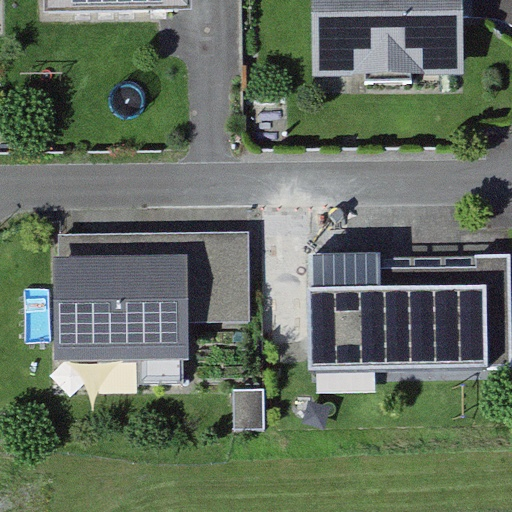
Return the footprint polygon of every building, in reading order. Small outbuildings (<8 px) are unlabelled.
[(40,0),(41,21),(189,18),(188,0),(40,0)] [(316,0),(318,81),(467,76),(466,16),(478,16),(477,0),(316,0)] [(173,239),(55,241),(57,361),(192,358),(191,325),(189,239),(173,239)] [(215,239),(189,239),(191,325),(245,324),(243,239),(215,239)] [(346,258),(312,258),(311,371),(511,371),(511,258),(429,259),(346,258)] [(53,293),(29,295),(32,356),(56,355),(53,293)]
